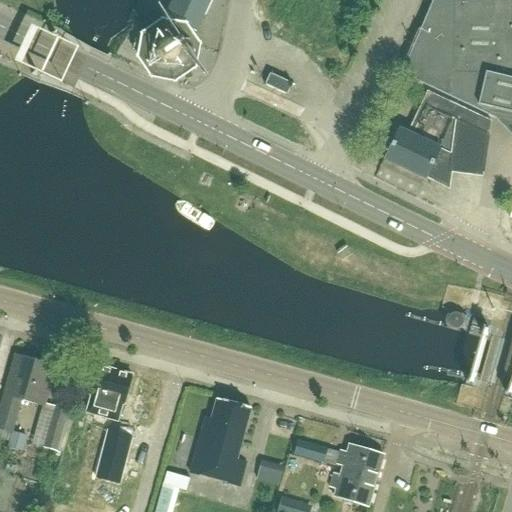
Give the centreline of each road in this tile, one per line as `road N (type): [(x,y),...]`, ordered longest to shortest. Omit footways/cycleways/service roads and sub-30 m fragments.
road 1 (tertiary): [(405,414),(0,300)]
road 2 (tertiary): [(511,271),(200,122)]
road 3 (tertiary): [(200,122),(0,25)]
road 4 (unclassified): [(200,122),(226,62),(240,0)]
